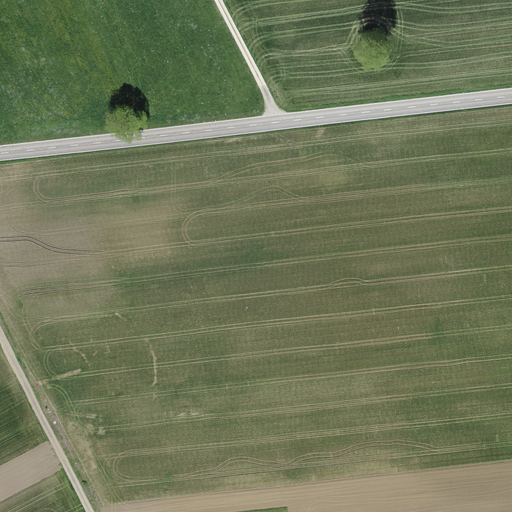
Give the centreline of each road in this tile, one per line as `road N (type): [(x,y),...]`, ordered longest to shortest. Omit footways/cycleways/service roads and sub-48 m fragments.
road 1 (tertiary): [(0,154),(511,96)]
road 2 (track): [(90,511),(0,330)]
road 3 (track): [(276,124),(216,0)]
